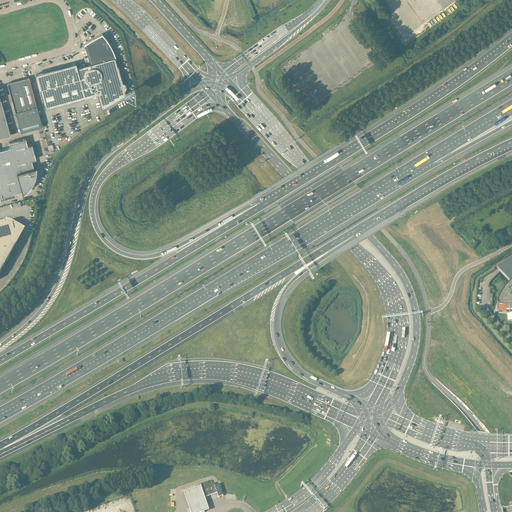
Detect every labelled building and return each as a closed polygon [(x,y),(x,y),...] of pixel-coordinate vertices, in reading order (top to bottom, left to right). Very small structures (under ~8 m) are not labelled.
[(99,35),(97,36),(95,37),(92,39),(90,40),(88,42),(86,43),(84,45),(85,45),(85,47),(89,60),(90,64),(84,65),(84,64),(81,65),(81,66),(76,68),(75,64),(72,64),(72,65),(47,71),(44,72),(41,73),(42,73),(38,74),(36,74),(37,78),(45,109),(98,94),(102,107),(125,94),(123,89),(125,88),(125,86),(125,85),(123,83),(122,83),(115,57),(115,58),(116,58),(115,56),(114,53),(113,51),(112,49),(111,46),(110,44),(108,42),(107,40),(105,38),(104,36),(102,34),(99,35)] [(29,78),(7,84),(8,84),(18,123),(21,132),(34,128),(42,126),(30,84),(29,78)] [(0,137),(10,135),(0,97),(0,137)] [(27,145),(25,138),(26,138),(8,142),(10,147),(0,150),(0,198),(0,199),(16,195),(15,195),(14,193),(22,191),(22,193),(23,193),(25,192),(28,190),(30,187),(32,185),(33,182),(34,180),(34,179),(35,176),(36,175),(36,172),(36,171),(36,169),(36,168),(36,167),(33,167),(31,160),(36,159),(32,146),(32,145),(32,144),(27,145)] [(20,229),(9,223),(0,224),(0,273),(9,257),(15,246),(24,231),(20,229)] [(511,259),(497,269),(499,271),(511,284),(511,285),(510,288),(507,291),(504,295),(502,298),(500,301),(498,305),(497,308),(498,309),(498,307),(499,307),(500,309),(500,310),(499,310),(498,311),(502,311),(506,311),(510,311),(511,311),(511,259)] [(215,486),(214,484),(200,488),(204,498),(217,493),(218,498),(221,497),(223,496),(219,484),(217,485),(215,486)] [(203,511),(208,510),(204,498),(200,488),(200,487),(183,492),(189,511),(203,511)]
